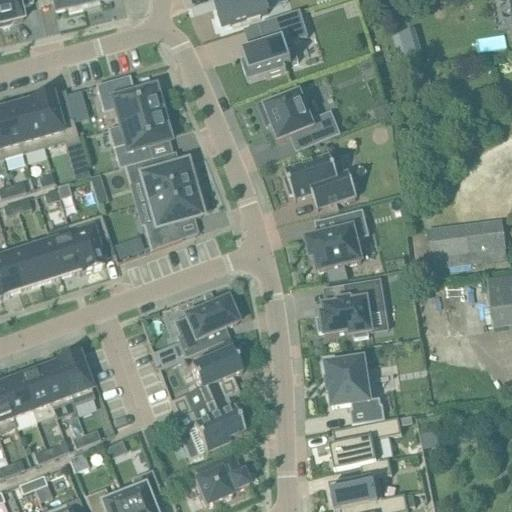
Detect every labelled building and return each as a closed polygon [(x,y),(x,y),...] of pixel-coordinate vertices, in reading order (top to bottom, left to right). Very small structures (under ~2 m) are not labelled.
[(0,0),(0,31),(9,29),(13,25),(22,23),(19,10),(32,7),(30,0),(0,0)] [(51,0),(55,15),(67,13),(68,16),(83,12),(80,0),(51,0)] [(80,0),(83,12),(98,9),(98,5),(110,2),(108,0),(80,0)] [(216,0),(213,1),(214,2),(217,1),(220,9),(216,10),(223,30),(268,16),(263,0),(216,0)] [(241,67),(248,87),(290,74),(289,69),(299,66),(292,45),(308,41),(300,14),(258,27),(264,47),(241,54),(245,66),(241,67)] [(417,31),(399,35),(404,57),(421,54),(417,31)] [(128,80),(95,89),(103,116),(114,113),(119,130),(119,131),(165,118),(159,96),(155,97),(154,92),(133,98),(128,80)] [(276,101),(258,108),(267,131),(272,129),(278,146),(309,134),(315,148),(341,138),(331,115),(311,123),(300,96),(278,105),(276,101)] [(52,98),(30,105),(37,128),(43,152),(64,146),(65,151),(79,147),(72,123),(60,126),(52,98)] [(28,106),(10,111),(16,134),(23,158),(43,152),(37,128),(30,105),(29,105),(30,106),(28,106)] [(388,107),(373,113),(377,124),(391,119),(388,107)] [(0,113),(0,156),(2,164),(23,158),(16,134),(10,111),(0,113)] [(171,139),(165,118),(119,131),(119,130),(108,133),(119,172),(124,171),(152,163),(148,151),(169,146),(167,140),(171,139)] [(296,204),(312,199),(325,194),(330,209),(355,201),(356,201),(357,201),(348,176),(347,176),(337,180),(330,158),(329,159),(313,164),(313,162),(300,166),(301,168),(286,174),(286,173),(284,174),(287,181),(284,182),(289,199),(293,198),(295,205),(296,204)] [(141,186),(147,206),(197,192),(192,174),(191,175),(191,176),(189,177),(186,166),(162,173),(159,161),(152,163),(124,171),(129,189),(141,186)] [(86,173),(73,177),(76,185),(89,181),(86,173)] [(51,178),(38,182),(40,188),(41,192),(54,188),(51,178)] [(99,179),(89,182),(92,194),(103,190),(99,179)] [(13,200),(25,196),(22,187),(10,190),(13,200)] [(13,200),(10,190),(0,193),(0,203),(0,204),(13,200)] [(197,192),(147,206),(153,226),(143,229),(151,255),(182,244),(177,227),(201,220),(198,209),(201,209),(201,210),(202,210),(197,192)] [(56,195),(43,199),(45,205),(46,208),(59,204),(56,195)] [(17,217),(30,213),(27,203),(15,207),(17,217)] [(17,217),(15,207),(2,211),(5,220),(17,217)] [(340,235),(306,243),(311,262),(315,261),(319,276),(361,266),(355,240),(368,236),(362,214),(336,221),(340,235)] [(101,219),(67,230),(83,277),(104,270),(101,260),(112,256),(108,243),(101,219)] [(505,252),(502,223),(427,233),(430,262),(505,252)] [(83,277),(67,230),(66,230),(69,239),(50,246),(56,263),(61,281),(81,274),(82,277),(83,277)] [(125,245),(113,249),(119,263),(130,259),(125,245)] [(50,246),(29,252),(40,287),(61,281),(50,246)] [(29,252),(9,259),(20,294),(40,287),(29,252)] [(0,261),(0,301),(1,301),(0,300),(20,294),(9,259),(0,261)] [(511,279),(486,283),(493,334),(511,331),(511,279)] [(372,336),(369,313),(384,310),(380,284),(344,290),(346,303),(338,305),(338,307),(323,310),(325,317),(321,317),(321,321),(316,322),(319,337),(324,336),(324,340),(349,336),(350,340),(353,339),(354,343),(369,341),(368,337),(372,336)] [(430,327),(473,325),(472,307),(453,307),(453,287),(429,288),(430,327)] [(234,306),(229,308),(226,303),(184,321),(190,334),(175,341),(185,362),(207,353),(203,342),(237,327),(235,321),(239,319),(234,306)] [(460,329),(424,334),(425,345),(462,341),(460,329)] [(231,353),(190,370),(200,393),(184,399),(185,401),(186,400),(192,414),(177,421),(176,422),(238,396),(238,395),(232,398),(226,383),(241,377),(240,374),(244,372),(237,354),(232,356),(231,353)] [(157,373),(172,367),(168,354),(153,359),(157,373)] [(77,358),(56,366),(73,411),(94,403),(77,358)] [(364,363),(326,368),(329,384),(327,384),(329,396),(330,396),(333,411),(352,408),(352,414),(350,414),(353,430),(385,425),(383,410),(381,411),(380,403),(380,402),(370,404),(364,363)] [(73,411),(56,366),(55,366),(56,367),(38,374),(53,413),(71,407),(72,411),(73,411)] [(53,413),(38,374),(19,381),(32,416),(50,409),(52,414),(53,413)] [(32,416),(19,381),(0,388),(16,432),(17,432),(13,423),(26,418),(32,416)] [(16,432),(0,388),(0,437),(7,435),(16,432)] [(170,424),(176,439),(193,432),(198,443),(196,443),(198,447),(199,447),(205,459),(250,440),(241,421),(237,422),(236,422),(235,422),(232,417),(234,416),(233,413),(221,418),(216,406),(239,396),(238,396),(176,422),(170,424)] [(414,420),(404,422),(406,432),(416,430),(414,420)] [(336,450),(326,453),(326,454),(330,453),(335,476),(389,465),(389,464),(381,466),(377,445),(389,442),(402,440),(398,423),(333,436),(336,450)] [(143,435),(149,450),(159,446),(153,431),(143,435)] [(441,434),(419,437),(421,453),(443,451),(441,434)] [(100,444),(96,435),(84,439),(87,449),(100,444)] [(87,449),(84,439),(72,444),(75,454),(87,449)] [(119,447),(105,452),(109,463),(123,457),(119,447)] [(58,450),(46,454),(49,464),(62,459),(58,450)] [(49,464),(46,454),(34,459),(37,468),(49,464)] [(231,456),(193,473),(198,484),(194,485),(206,511),(232,500),(230,497),(234,495),(234,496),(248,490),(242,477),(240,478),(231,456)] [(71,463),(69,463),(71,468),(75,478),(87,473),(82,459),(71,463)] [(417,459),(406,461),(409,472),(419,469),(417,459)] [(20,464),(8,469),(11,478),(23,474),(20,464)] [(363,484),(329,491),(333,511),(350,511),(405,501),(405,500),(383,505),(378,484),(392,481),(389,465),(335,476),(335,477),(361,472),(363,484)] [(0,482),(11,478),(8,469),(0,472),(0,482)] [(135,493),(122,498),(127,511),(153,511),(150,503),(161,499),(151,475),(131,483),(135,493)] [(30,485),(34,494),(46,489),(42,480),(30,485)] [(19,490),(22,499),(34,494),(30,485),(19,490)] [(127,511),(122,498),(109,503),(105,493),(84,501),(88,511),(127,511)] [(425,496),(414,499),(416,509),(427,507),(425,496)] [(407,511),(405,501),(350,511),(407,511)]
